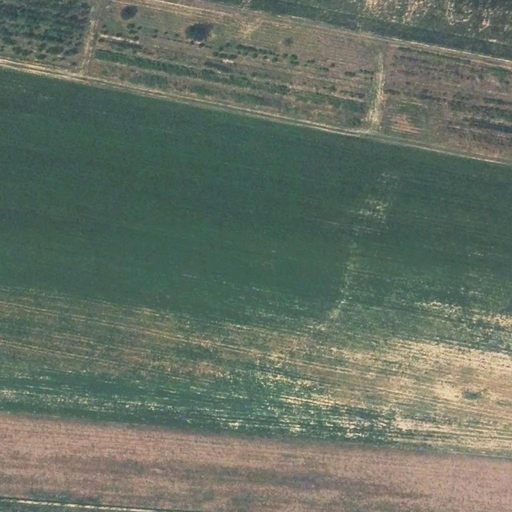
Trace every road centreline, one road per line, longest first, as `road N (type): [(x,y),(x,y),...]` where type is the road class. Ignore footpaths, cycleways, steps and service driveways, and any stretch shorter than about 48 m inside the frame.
road 1 (track): [(511,158),(0,61)]
road 2 (track): [(176,0),(511,63)]
